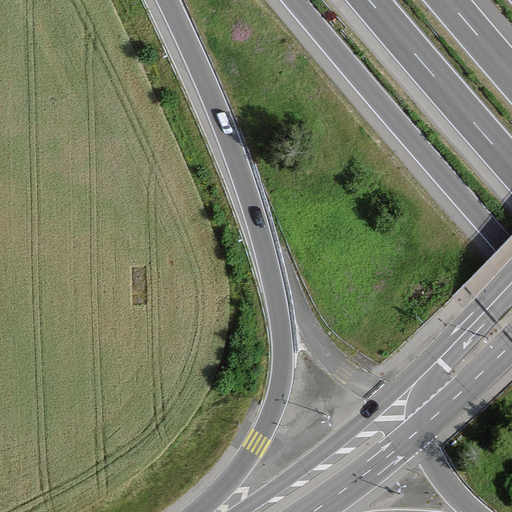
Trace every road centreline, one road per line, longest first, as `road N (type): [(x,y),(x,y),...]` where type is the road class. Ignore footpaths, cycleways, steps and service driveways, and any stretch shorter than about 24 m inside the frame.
road 1 (motorway): [(167,0),(242,177),(282,340),(279,390),(264,430),(196,511)]
road 2 (motorway): [(293,0),(511,254)]
road 3 (secondary): [(485,311),(329,448),(235,511)]
road 4 (motorway): [(369,0),(511,167)]
road 5 (secondary): [(312,511),(422,427)]
road 6 (motorway): [(485,311),(426,389),(422,427)]
road 7 (secondary): [(422,427),(511,344)]
